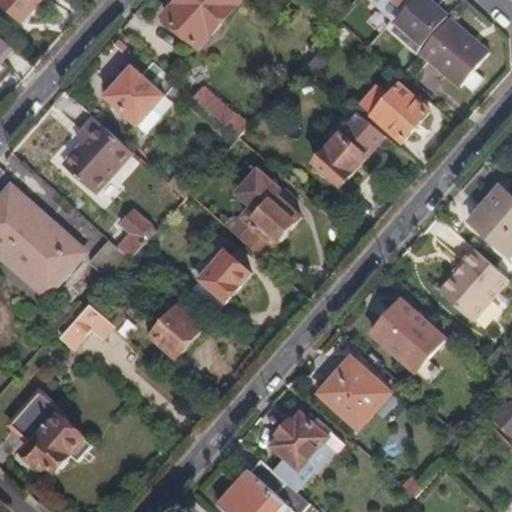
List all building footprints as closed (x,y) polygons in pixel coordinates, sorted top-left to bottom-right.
[(24,23),(45,0),(0,0),(0,20),(9,10),(24,23)] [(201,49),(244,0),(243,0),(183,0),(167,19),(176,27),(172,32),(187,45),(191,41),(201,49)] [(374,0),(396,18),(411,0),(374,0)] [(422,47),(447,18),(425,0),(420,0),(398,26),(421,46),(422,47)] [(449,20),(420,53),(459,88),(463,84),(471,91),(483,78),(474,71),(489,54),(449,20)] [(421,46),(398,26),(391,34),(414,54),(421,46)] [(0,66),(15,50),(0,36),(0,66)] [(314,53),(320,46),(312,40),(306,46),(314,53)] [(314,75),(326,62),(316,54),(305,67),(314,75)] [(132,121),(171,78),(160,68),(148,57),(137,70),(130,63),(102,94),(132,121)] [(403,144),(431,112),(401,85),(386,103),(375,94),(363,107),(403,144)] [(196,100),(240,139),(251,127),(241,117),(239,119),(206,90),(196,100)] [(95,193),(133,151),(129,147),(97,119),(85,132),(92,138),(86,145),(66,167),(95,193)] [(92,138),(85,132),(79,139),(86,145),(92,138)] [(340,189),(366,159),(341,136),(314,166),(340,189)] [(264,261),(302,219),(290,209),(278,198),(283,193),(260,173),(240,196),(254,209),(246,218),(231,219),(225,227),(264,261)] [(197,188),(182,175),(172,186),(187,199),(190,196),(197,188)] [(511,254),(511,253),(511,181),(510,179),(474,220),(511,254)] [(298,200),(286,189),(283,193),(278,198),(290,209),(298,200)] [(87,254),(15,190),(0,205),(0,253),(49,297),(87,254)] [(213,216),(220,207),(211,199),(203,207),(213,216)] [(156,234),(133,213),(122,225),(131,233),(118,248),(132,261),(140,251),(156,234)] [(131,261),(132,261),(118,248),(111,242),(90,264),(112,284),(115,280),(131,261)] [(475,323),(511,282),(475,250),(463,264),(466,266),(458,275),(441,294),(475,323)] [(214,317),(252,275),(228,253),(202,282),(204,284),(192,297),(214,317)] [(123,287),(139,268),(131,261),(115,280),(123,287)] [(458,275),(466,266),(463,264),(456,272),(458,275)] [(138,330),(101,296),(91,307),(114,328),(128,341),(138,330)] [(447,340),(403,302),(374,335),(417,373),(447,340)] [(78,321),(88,310),(81,305),(72,315),(78,321)] [(114,328),(91,307),(88,310),(78,321),(63,338),(75,349),(92,329),(103,339),(114,328)] [(177,360),(202,331),(178,310),(153,339),(177,360)] [(511,367),(511,364),(497,351),(488,361),(504,376),(511,367)] [(393,393),(354,358),(321,395),(360,430),(393,393)] [(89,439),(42,395),(13,427),(34,446),(25,456),(38,468),(42,463),(56,476),(89,439)] [(511,405),(510,404),(494,420),(511,438),(511,405)] [(324,443),(332,435),(318,421),(311,429),(300,419),(291,429),(287,425),(277,437),(280,440),(274,446),(287,458),(300,470),(324,443)] [(336,455),(345,446),(332,435),(324,443),(333,451),(336,455)] [(296,491),(333,451),(324,443),(300,470),(287,458),(274,472),(289,485),(296,491)] [(263,462),(220,509),(223,511),(294,511),(295,511),(304,511),(311,505),(296,491),(289,485),(274,472),(263,462)] [(424,489),(411,478),(404,487),(416,499),(424,489)]
